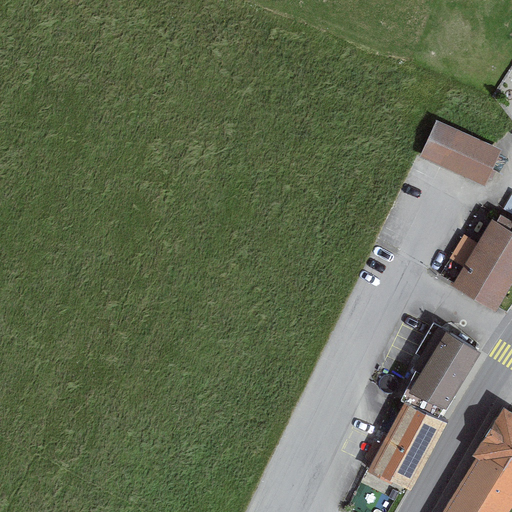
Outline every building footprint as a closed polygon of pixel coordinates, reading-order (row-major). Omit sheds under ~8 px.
[(437,124),(424,151),(483,179),(496,153),(437,124)] [(511,225),(498,217),(456,283),(492,306),(511,274),(511,225)] [(456,280),(465,260),(451,255),(443,275),(456,280)] [(486,347),(443,323),(399,398),(442,423),(486,347)] [(408,405),(372,470),(406,488),(442,423),(408,405)] [(511,422),(506,419),(446,511),(511,511),(511,422)]
